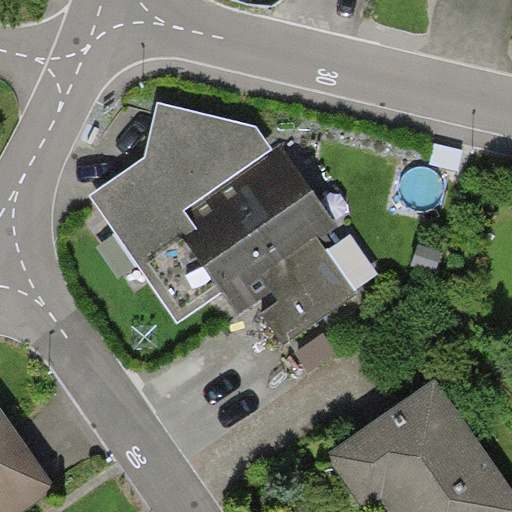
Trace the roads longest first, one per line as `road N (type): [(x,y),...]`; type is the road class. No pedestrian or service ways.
road 1 (residential): [(119,4),(172,28),(511,108)]
road 2 (residential): [(0,261),(47,306),(189,511)]
road 3 (residential): [(66,71),(60,112),(17,193),(0,253)]
